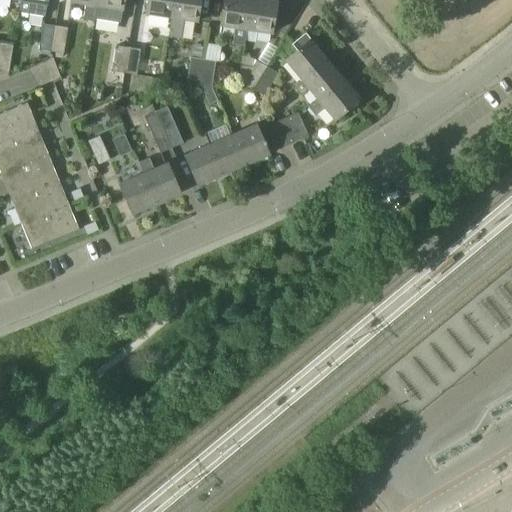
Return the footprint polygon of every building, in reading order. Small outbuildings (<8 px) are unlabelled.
[(44,16),(46,0),(21,0),(20,12),(44,16)] [(86,4),(83,20),(94,22),(97,6),(96,6),(97,0),(71,0),(71,2),(86,4)] [(121,10),(122,0),(97,0),(96,6),(97,6),(121,10)] [(146,0),(145,13),(170,17),(172,0),(146,0)] [(195,21),(198,0),(172,0),(170,17),(171,17),(168,37),(180,39),(183,19),(195,21)] [(223,0),(220,25),(235,27),(233,44),(244,46),(246,29),(249,0),(223,0)] [(271,33),(276,1),(267,0),(249,0),(246,29),(271,33)] [(38,50),(50,52),(55,26),(42,24),(39,46),(31,45),(30,49),(38,51),(38,50)] [(63,54),(67,28),(55,26),(50,52),(54,52),(53,57),(63,58),(64,54),(63,54)] [(286,60),(302,80),(326,59),(305,33),(292,44),(297,50),(286,60)] [(12,46),(0,43),(0,70),(8,72),(12,46)] [(123,74),(123,73),(127,48),(116,47),(112,72),(123,74)] [(137,76),(141,50),(127,48),(123,73),(123,74),(137,76)] [(186,84),(197,85),(202,60),(190,58),(186,84)] [(301,95),(309,88),(317,98),(342,78),(326,59),(302,80),(294,87),(301,95)] [(212,86),(215,62),(202,60),(197,85),(200,86),(212,87),(212,86)] [(241,66),(238,89),(252,90),(266,67),(255,61),(252,68),(241,66)] [(264,97),(277,74),(266,67),(252,90),(253,90),(264,97)] [(334,119),(359,98),(342,78),(317,98),(317,99),(314,102),(306,105),(314,115),(324,106),(334,119)] [(200,86),(209,105),(217,101),(212,87),(200,86)] [(25,103),(0,113),(0,143),(35,128),(25,103)] [(182,143),(167,108),(155,113),(171,149),(182,143)] [(307,135),(297,111),(282,117),(293,141),(307,135)] [(143,118),(159,154),(171,149),(155,113),(143,118)] [(264,145),(276,140),(268,123),(265,116),(254,121),(255,124),(231,134),(245,163),(268,153),(264,145)] [(276,140),(278,147),(293,141),(282,117),(268,123),(276,140)] [(0,172),(46,153),(35,128),(0,143),(0,172)] [(122,155),(134,149),(127,133),(115,138),(122,155)] [(208,144),(220,174),(245,163),(231,134),(208,144)] [(98,137),(88,141),(98,165),(108,161),(98,137)] [(184,154),(197,184),(220,174),(208,144),(184,154)] [(56,178),(46,153),(0,172),(0,173),(10,198),(56,178)] [(165,162),(142,172),(155,202),(178,191),(165,162)] [(118,183),(131,212),(155,202),(142,172),(118,183)] [(56,178),(10,198),(20,223),(66,204),(56,178)] [(31,248),(77,229),(66,204),(20,223),(31,248)]
